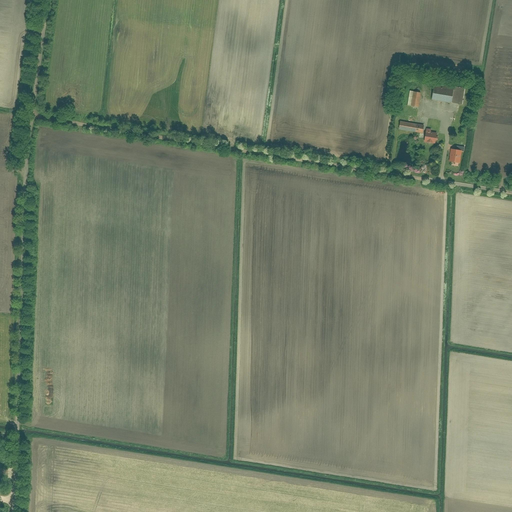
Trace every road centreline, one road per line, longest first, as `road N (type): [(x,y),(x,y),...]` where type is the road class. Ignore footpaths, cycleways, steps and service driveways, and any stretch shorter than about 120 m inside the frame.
road 1 (unclassified): [(14,511),(28,139),(46,0)]
road 2 (track): [(511,193),(31,115)]
